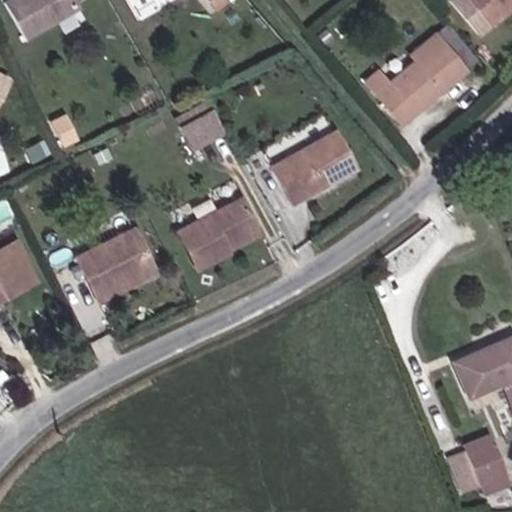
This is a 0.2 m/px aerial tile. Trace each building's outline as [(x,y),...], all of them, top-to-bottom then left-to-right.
[(78,4),(75,0),(5,0),(3,2),(23,36),(78,4)] [(511,0),(441,0),(470,35),(511,0)] [(460,68),(426,28),(415,38),(420,46),(380,83),(370,73),(358,84),(387,117),(410,97),(416,104),(460,68)] [(416,104),(410,97),(387,117),(393,124),(416,104)] [(172,124),(185,146),(219,128),(206,106),(172,124)] [(286,203),(350,166),(329,130),(265,166),(286,203)] [(221,248),(217,241),(249,226),(233,193),(166,226),(186,266),(221,248)] [(83,285),(85,290),(118,276),(115,269),(141,257),(127,225),(67,253),(60,238),(37,250),(61,297),(83,285)] [(0,292),(27,279),(7,239),(0,242),(0,292)] [(141,257),(115,269),(118,276),(120,281),(147,269),(141,257)] [(511,348),(511,346),(455,369),(470,402),(499,391),(511,421),(511,348)] [(506,489),(488,448),(459,460),(474,495),(477,502),(506,489)] [(474,495),(459,460),(442,468),(457,503),(474,495)]
